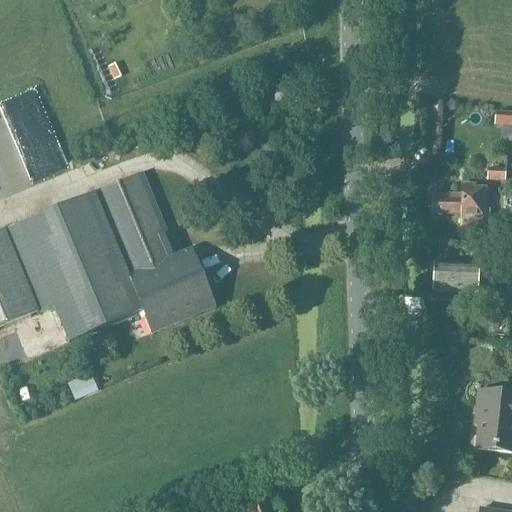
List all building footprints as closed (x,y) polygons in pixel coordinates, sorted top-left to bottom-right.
[(275,93),(275,103),(285,102),(285,92),(275,93)] [(511,116),(495,115),(494,127),(511,128),(511,116)] [(487,170),(487,182),(505,183),(506,170),(487,170)] [(5,233),(39,315),(53,309),(68,345),(76,342),(142,315),(151,337),(194,319),(192,315),(214,306),(191,250),(184,253),(175,232),(167,235),(142,175),(5,233)] [(460,227),(488,228),(488,218),(486,218),(487,192),(474,192),(474,186),(461,186),(461,196),(432,196),(432,216),(460,217),(460,227)] [(0,330),(39,315),(5,233),(0,234),(0,330)] [(434,265),(432,291),(493,296),(495,270),(434,265)] [(481,412),(477,450),(511,454),(511,396),(479,393),(477,412),(481,412)] [(270,511),(266,502),(246,510),(241,499),(232,502),(221,507),(222,511),(270,511)]
